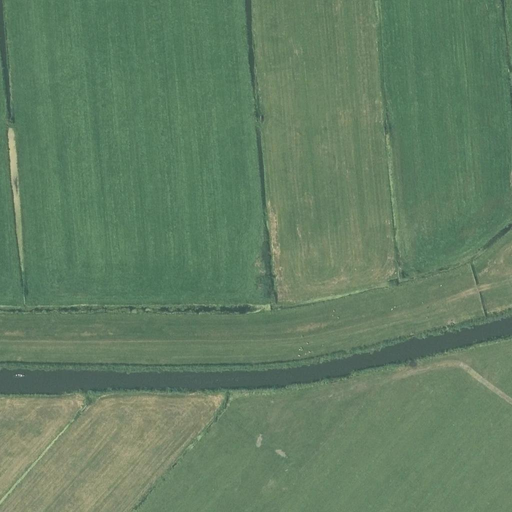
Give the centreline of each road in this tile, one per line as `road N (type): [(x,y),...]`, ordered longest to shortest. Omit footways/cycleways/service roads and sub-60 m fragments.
road 1 (track): [(232,489),(259,471),(283,489),(294,483),(361,392),(376,384),(460,365),(511,402)]
road 2 (track): [(69,410),(220,412),(242,429),(259,471)]
